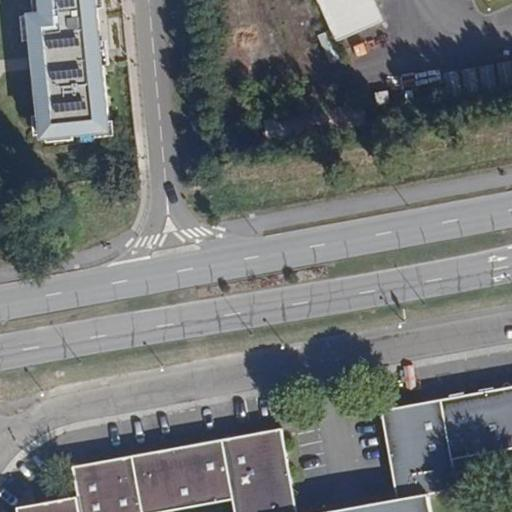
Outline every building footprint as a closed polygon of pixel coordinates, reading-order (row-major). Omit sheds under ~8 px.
[(40,0),(46,136),(114,129),(100,0),(40,0)] [(383,20),(373,0),(320,0),(339,39),(383,20)] [(363,104),(263,121),(267,143),(366,126),(363,104)] [(511,385),(382,410),(400,499),(369,505),(370,511),(433,511),(430,493),(460,488),(454,459),(511,448),(511,385)] [(297,511),(282,428),(72,467),(78,497),(19,507),(19,511),(164,511),(234,500),(236,511),(297,511)]
